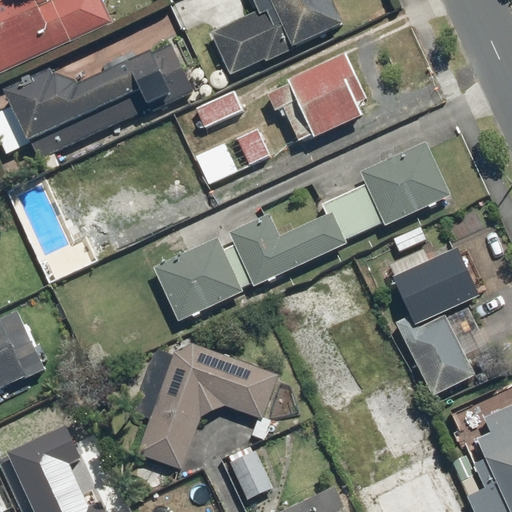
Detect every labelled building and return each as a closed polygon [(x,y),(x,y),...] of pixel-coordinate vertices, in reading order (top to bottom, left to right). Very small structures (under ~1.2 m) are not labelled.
[(64,0),(32,14),(25,0),(0,0),(0,78),(113,28),(100,0),(64,0)] [(212,36),(233,79),(267,63),(268,66),(295,53),(294,51),(345,27),(333,2),(337,0),(252,0),(259,14),(212,36)] [(6,96),(38,164),(153,111),(155,115),(196,95),(173,47),(80,90),(79,87),(56,80),(54,74),(6,96)] [(348,58),(290,85),(291,88),(270,98),(278,115),(285,112),(301,145),(315,139),(317,142),(365,120),(360,109),(370,104),(348,58)] [(198,110),(207,130),(244,115),(235,94),(198,110)] [(261,133),(198,160),(211,190),(274,163),(261,133)] [(428,145),(361,176),(387,231),(453,201),(428,145)] [(272,218),(231,237),(256,291),(350,249),(335,216),(283,240),(272,218)] [(395,236),(402,254),(430,243),(424,225),(395,236)] [(220,242),(155,271),(180,325),(244,296),(220,242)] [(460,251),(394,281),(412,319),(398,326),(435,399),(478,379),(447,317),(483,300),(460,251)] [(1,321),(0,321),(0,407),(5,405),(1,395),(48,374),(20,315),(2,323),(1,321)] [(281,378),(194,347),(175,356),(138,456),(184,472),(203,421),(226,409),(265,423),(281,378)] [(407,387),(375,403),(397,447),(429,431),(407,387)] [(487,491),(469,500),(474,511),(511,511),(511,410),(486,422),(493,437),(478,443),(487,462),(476,467),(487,491)] [(42,441),(8,457),(26,496),(60,481),(42,441)] [(251,448),(228,459),(250,503),(273,492),(251,448)] [(451,511),(431,468),(371,496),(378,511),(451,511)] [(347,511),(337,491),(289,511),(347,511)]
